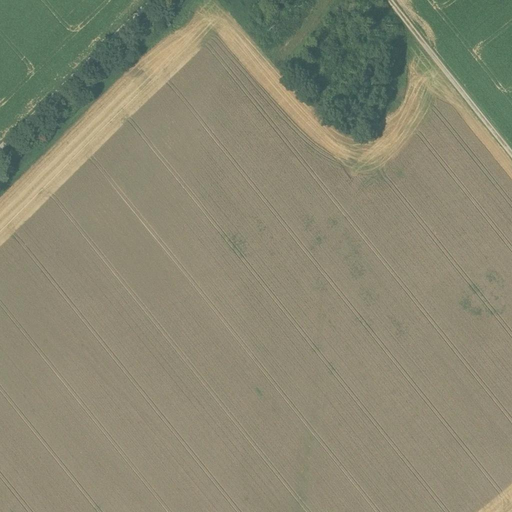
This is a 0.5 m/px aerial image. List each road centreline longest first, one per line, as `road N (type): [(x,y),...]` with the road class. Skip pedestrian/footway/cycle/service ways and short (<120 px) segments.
road 1 (track): [(0,194),(193,0)]
road 2 (track): [(0,149),(152,0)]
road 3 (track): [(511,156),(386,0)]
